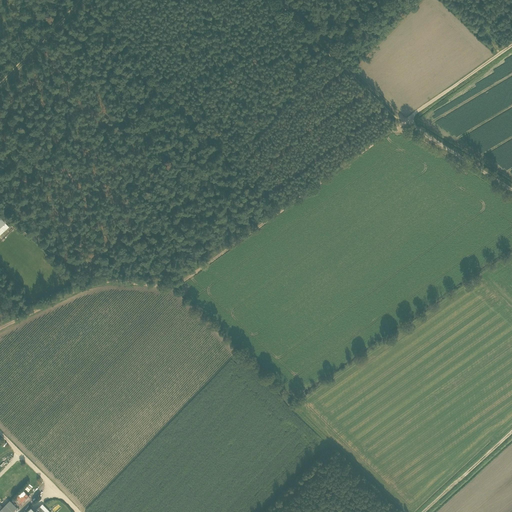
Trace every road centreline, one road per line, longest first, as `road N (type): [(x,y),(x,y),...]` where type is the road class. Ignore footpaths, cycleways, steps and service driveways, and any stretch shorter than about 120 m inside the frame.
road 1 (track): [(0,433),(78,511),(425,511),(511,431)]
road 2 (track): [(0,328),(92,284),(178,282),(405,121)]
road 3 (track): [(278,0),(405,121)]
road 4 (track): [(405,121),(511,45)]
road 5 (unclassified): [(511,188),(405,121)]
road 6 (track): [(85,0),(0,87)]
